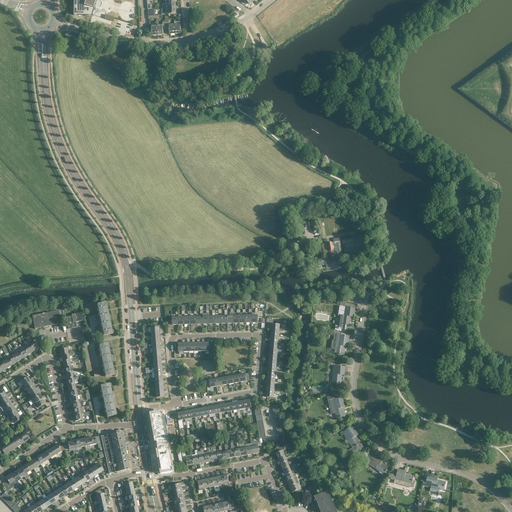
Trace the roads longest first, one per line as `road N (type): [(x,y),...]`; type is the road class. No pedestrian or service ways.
road 1 (tertiary): [(139,408),(127,266),(58,142),(42,54)]
road 2 (residential): [(511,510),(470,476),(392,453),(360,422),(352,383),(362,299)]
road 3 (residential): [(174,406),(251,393),(261,342),(252,335),(172,339),(174,398)]
road 4 (track): [(127,266),(156,275),(254,269),(295,245)]
road 5 (residential): [(0,386),(48,359),(66,428)]
